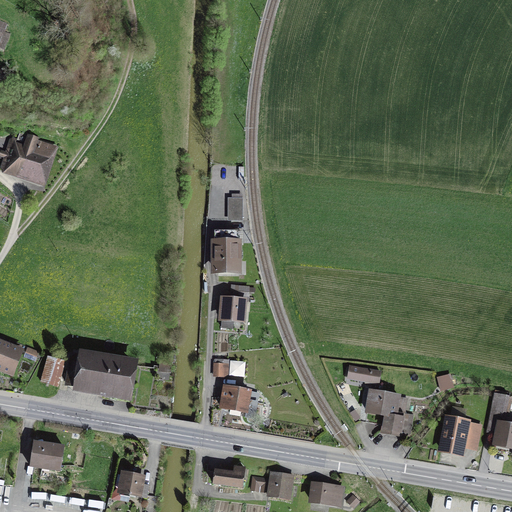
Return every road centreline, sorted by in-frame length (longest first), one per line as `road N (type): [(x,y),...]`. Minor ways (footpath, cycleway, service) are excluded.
road 1 (primary): [(203,439),(511,491)]
road 2 (track): [(125,0),(131,48),(118,95),(0,258)]
road 3 (primary): [(0,405),(203,439)]
road 4 (residential): [(211,286),(203,439)]
